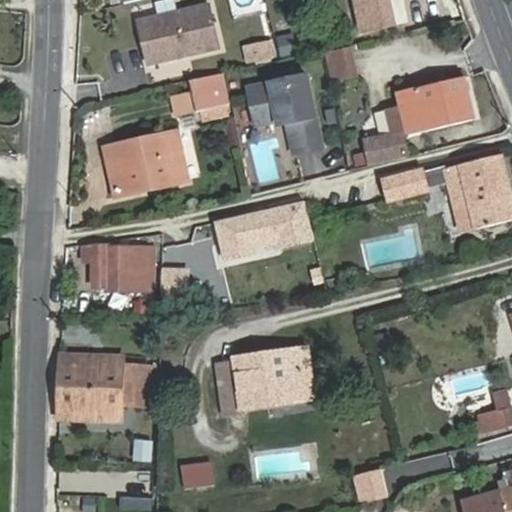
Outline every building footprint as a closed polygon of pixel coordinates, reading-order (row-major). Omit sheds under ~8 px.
[(356,0),(363,30),(394,23),(389,0),(356,0)] [(200,6),(129,22),(139,65),(209,49),(200,6)] [(272,40),(247,45),(250,60),(275,54),(272,40)] [(350,48),(331,52),(336,78),(355,74),(350,48)] [(221,73),(188,81),(194,111),(227,103),(221,73)] [(309,73),(251,84),(258,122),(280,117),(279,112),(286,111),(288,119),(294,151),(324,145),(309,73)] [(402,91),(403,97),(407,110),(412,131),(477,117),(468,75),(402,91)] [(286,111),(279,112),(280,117),(281,120),(288,119),(286,111)] [(165,175),(168,184),(187,180),(175,131),(102,147),(105,160),(125,155),(131,182),(165,175)] [(405,136),(370,143),(374,161),(409,154),(405,136)] [(426,172),(430,188),(451,183),(454,197),(470,193),(478,226),(511,217),(511,188),(504,154),(426,172)] [(114,196),(168,184),(165,175),(131,182),(125,155),(105,160),(114,196)] [(425,168),(385,178),(385,181),(389,198),(430,188),(426,172),(425,168)] [(463,229),(478,226),(470,193),(454,197),(463,229)] [(306,201),(215,222),(224,263),(315,242),(306,201)] [(69,248),(70,261),(98,256),(97,243),(69,248)] [(154,290),(154,246),(108,246),(107,289),(154,290)] [(383,310),(371,313),(378,340),(390,337),(383,310)] [(304,346),(292,348),(296,368),(300,367),(307,396),(314,395),(304,346)] [(296,368),(292,348),(235,358),(237,366),(219,370),(228,417),(247,414),(245,407),(307,396),(300,367),(296,368)] [(126,367),(127,356),(62,353),(62,365),(126,367)] [(97,405),(125,406),(136,406),(136,400),(152,400),(153,360),(127,356),(126,367),(62,365),(60,416),(96,417),(97,405)] [(237,366),(235,358),(218,361),(219,370),(237,366)] [(125,418),(125,406),(97,405),(96,417),(125,418)] [(511,406),(481,414),(485,430),(511,422),(511,406)] [(152,457),(152,441),(137,441),(136,457),(152,457)] [(215,484),(213,464),(182,468),(185,487),(215,484)] [(511,511),(511,466),(504,469),(509,486),(467,498),(471,511),(511,511)] [(131,504),(156,504),(156,498),(156,489),(131,489),(131,504)]
